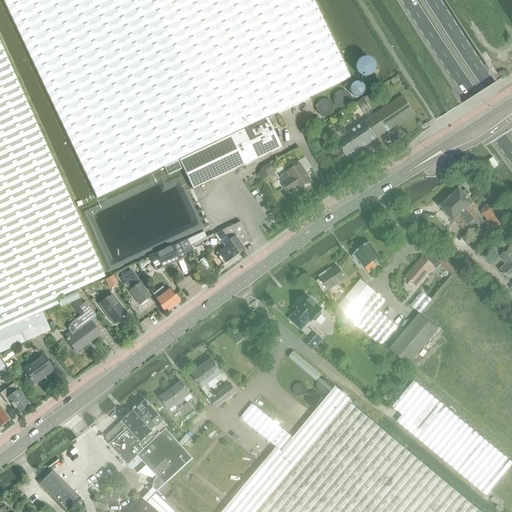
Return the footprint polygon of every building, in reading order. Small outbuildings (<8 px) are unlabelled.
[(178,159),(178,160),(267,118),(273,115),(350,78),(313,0),(3,0),(97,198),(178,159)] [(0,330),(41,312),(49,309),(57,305),(55,299),(56,298),(75,290),(79,288),(104,276),(0,42),(0,330)] [(414,113),(403,97),(375,116),(369,120),(368,120),(379,137),(414,113)] [(364,99),(357,104),(369,120),(375,116),(364,99)] [(273,115),(267,118),(271,126),(277,123),(273,115)] [(317,117),(302,126),(305,132),(321,123),(317,117)] [(168,175),(182,168),(192,189),(281,147),(271,126),(267,118),(178,160),(164,167),(168,175)] [(344,129),(338,134),(334,128),(330,131),(334,137),(333,137),(339,146),(330,152),(338,164),(347,158),(347,159),(379,137),(368,120),(354,130),(348,134),(344,129)] [(317,141),(311,145),(318,155),(324,151),(317,141)] [(288,173),(280,178),(284,183),(290,193),(298,188),(299,190),(311,182),(305,172),(311,168),(305,158),(298,162),(300,165),(288,173)] [(494,169),(499,166),(493,158),(488,161),(494,169)] [(334,166),(330,159),(320,165),(324,172),(334,166)] [(473,210),(476,207),(460,190),(440,207),(454,222),(455,221),(458,223),(473,210)] [(496,230),(506,221),(492,207),(486,206),(482,210),(482,215),(496,230)] [(485,223),(473,210),(458,223),(469,236),(485,223)] [(240,222),(221,231),(230,242),(216,253),(224,264),(232,258),(232,257),(244,249),(241,245),(248,240),(240,222)] [(203,232),(187,239),(191,246),(191,245),(206,238),(203,232)] [(172,247),(149,258),(155,270),(178,260),(186,256),(183,250),(190,247),(186,240),(172,247)] [(370,244),(352,256),(357,263),(359,261),(368,274),(377,267),(374,263),(380,258),(370,244)] [(511,248),(500,258),(506,265),(500,271),(508,280),(510,278),(510,279),(511,277),(511,248)] [(415,287),(417,288),(434,267),(437,270),(442,264),(430,254),(425,259),(423,258),(406,278),(410,282),(408,283),(408,286),(412,288),(414,288),(415,287)] [(320,279),(316,282),(324,293),(328,290),(329,291),(346,280),(338,267),(332,271),(328,274),(326,271),(318,276),(320,279)] [(139,305),(150,296),(130,270),(119,278),(129,291),(139,305)] [(110,289),(118,284),(113,275),(105,280),(110,289)] [(360,280),(338,308),(352,321),(351,322),(381,347),(397,327),(378,310),(385,301),(360,280)] [(169,288),(165,290),(162,286),(152,294),(156,300),(165,313),(173,307),(175,306),(176,307),(178,305),(178,303),(180,302),(169,288)] [(75,290),(56,298),(60,307),(79,299),(75,290)] [(422,292),(410,305),(420,313),(420,314),(432,300),(431,300),(422,292)] [(114,324),(126,315),(111,294),(99,304),(114,324)] [(295,313),(290,319),(308,335),(311,331),(306,326),(310,322),(312,320),(313,321),(316,321),(322,315),(322,311),(321,311),(322,310),(305,295),(303,297),(301,297),(296,302),(297,305),(294,307),(299,311),(296,314),(295,313)] [(76,353),(100,335),(89,320),(95,315),(85,302),(78,307),(83,313),(69,323),(67,328),(69,332),(63,336),(76,353)] [(0,353),(49,331),(45,321),(41,312),(0,330),(0,353)] [(420,316),(390,351),(409,367),(439,332),(420,316)] [(313,332),(306,339),(305,341),(315,350),(323,341),(313,332)] [(241,335),(222,350),(231,364),(252,349),(251,348),(255,345),(261,353),(271,346),(262,333),(253,339),(250,336),(245,339),(241,335)] [(10,350),(0,357),(8,367),(12,364),(9,358),(13,355),(10,350)] [(53,369),(42,355),(23,370),(34,384),(42,378),(42,377),(53,369)] [(205,362),(206,363),(191,375),(210,400),(215,397),(206,385),(223,373),(212,359),(211,360),(209,359),(205,362)] [(511,462),(414,381),(393,407),(402,415),(397,421),(486,495),(511,464),(511,462)] [(191,395),(181,382),(171,390),(180,403),(191,395)] [(28,404),(13,384),(0,394),(9,405),(11,404),(17,412),(21,409),(23,409),(27,406),(27,405),(28,404)] [(216,409),(237,393),(231,385),(215,397),(210,400),(216,409)] [(223,511),(257,511),(351,400),(336,387),(293,438),(252,404),(241,418),(277,447),(223,511)] [(160,398),(169,410),(176,406),(183,416),(188,413),(183,406),(180,403),(171,390),(160,398)] [(484,511),(351,400),(257,511),(484,511)] [(167,430),(170,427),(146,401),(138,408),(136,408),(134,409),(134,411),(130,415),(155,441),(167,430)] [(187,421),(196,414),(187,403),(183,406),(188,413),(183,416),(187,421)] [(0,427),(9,420),(0,407),(0,427)] [(108,435),(106,438),(107,441),(110,444),(109,445),(132,470),(141,461),(138,458),(138,457),(138,456),(155,441),(130,415),(108,435)] [(155,441),(138,456),(138,457),(146,466),(138,474),(156,479),(153,488),(157,492),(163,487),(168,483),(179,472),(193,459),(188,453),(167,430),(155,441)] [(37,483),(66,511),(67,511),(81,499),(51,469),(37,483)] [(158,492),(167,501),(176,492),(168,483),(158,492)] [(154,511),(141,500),(131,511),(154,511)]
